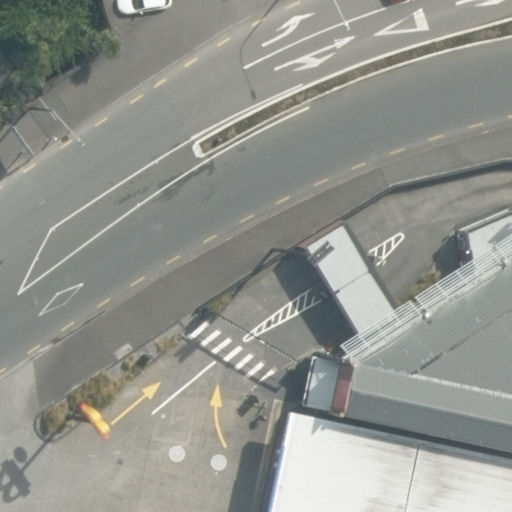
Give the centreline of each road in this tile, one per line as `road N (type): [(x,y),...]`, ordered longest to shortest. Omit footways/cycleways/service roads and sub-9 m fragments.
road 1 (secondary): [(511,90),(268,143),(69,245)]
road 2 (secondary): [(69,245),(241,70),(411,0)]
